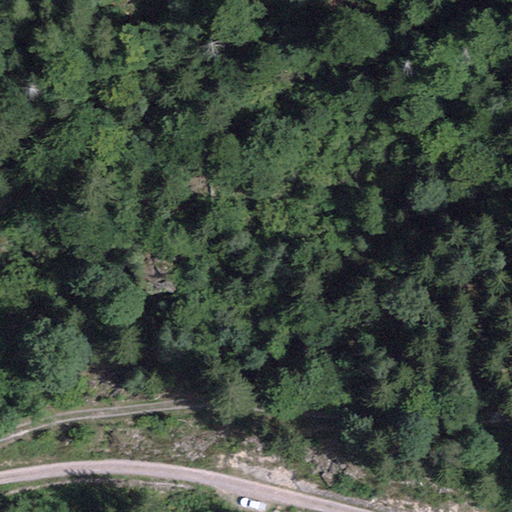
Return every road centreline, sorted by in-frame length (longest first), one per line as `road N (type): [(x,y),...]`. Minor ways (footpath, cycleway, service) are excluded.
road 1 (track): [(0,435),(72,415),(194,401),(443,417),(511,411)]
road 2 (track): [(352,511),(194,477),(0,479)]
